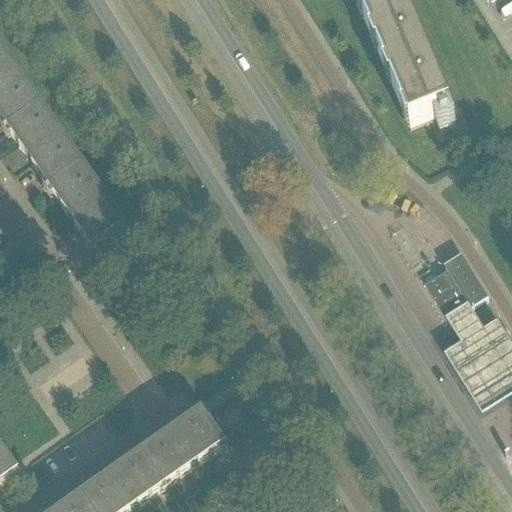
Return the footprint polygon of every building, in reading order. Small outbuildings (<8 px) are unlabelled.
[(354,0),(411,133),(430,125),(439,121),(445,134),(456,129),(450,115),(446,117),(396,0),(354,0)] [(0,123),(8,135),(5,137),(5,138),(39,114),(40,113),(0,55),(0,123)] [(39,114),(5,138),(9,136),(50,195),(47,197),(47,198),(81,174),(83,173),(40,113),(39,114)] [(81,174),(47,198),(48,198),(51,196),(93,255),(92,255),(89,257),(90,258),(126,233),(125,232),(83,173),(81,174)] [(471,314),(474,312),(479,309),(488,303),(462,260),(452,266),(444,271),(447,276),(425,290),(435,306),(436,305),(439,309),(449,325),(470,313),(471,314)] [(485,337),(471,314),(470,313),(449,325),(446,327),(462,353),(445,363),(483,423),(511,405),(511,351),(498,329),(485,337)] [(203,418),(142,461),(168,497),(164,491),(223,450),(227,455),(228,455),(203,418)] [(0,457),(0,492),(19,479),(18,478),(16,480),(0,457)] [(142,461),(82,503),(88,511),(135,511),(163,492),(167,497),(168,497),(142,461)] [(88,511),(82,503),(69,511),(88,511)]
